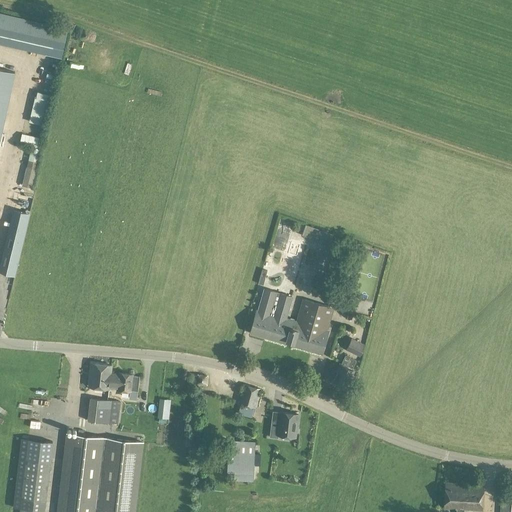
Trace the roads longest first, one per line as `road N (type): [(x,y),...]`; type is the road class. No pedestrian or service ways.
road 1 (track): [(511,166),(0,0)]
road 2 (tertiary): [(511,466),(422,450),(280,386),(206,363),(0,343)]
